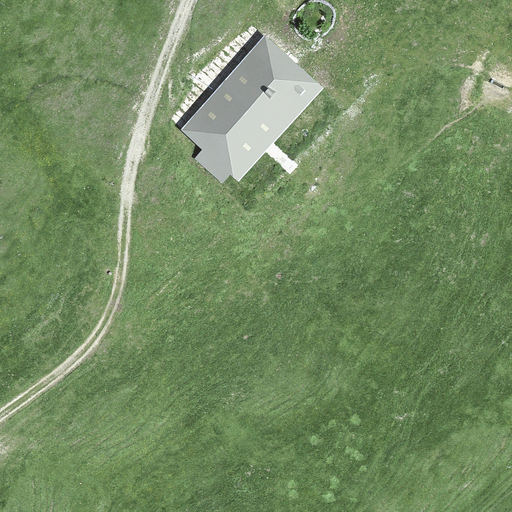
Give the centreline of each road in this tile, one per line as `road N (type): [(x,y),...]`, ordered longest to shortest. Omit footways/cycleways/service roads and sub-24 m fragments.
road 1 (track): [(0,415),(58,374),(111,310),(126,202)]
road 2 (track): [(126,202),(135,147),(186,0)]
